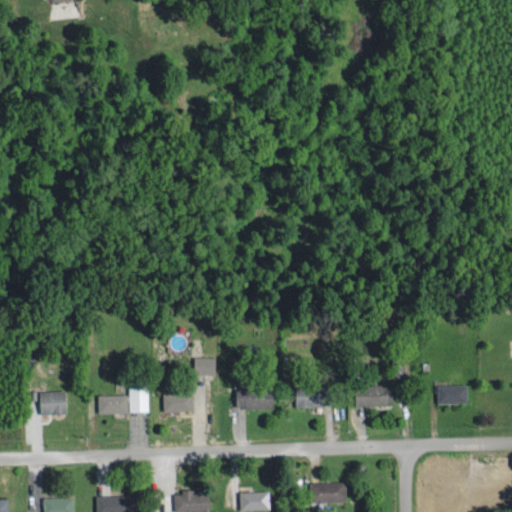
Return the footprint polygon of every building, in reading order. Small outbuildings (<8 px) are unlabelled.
[(195,371),(216,372),(217,355),(195,354),(195,371)] [(130,409),(149,409),(148,380),(129,381),(130,409)] [(437,401),(467,400),(467,382),(437,383),(437,401)] [(392,383),(354,383),(354,403),(393,402),(392,383)] [(296,404),(330,403),(329,384),(295,385),(296,404)] [(236,404),(274,406),(274,386),(236,385),(236,404)] [(66,388),(39,388),(39,411),(66,411),(66,388)] [(163,409),(193,408),(193,390),(163,390),(163,409)] [(98,410),(128,410),(128,392),(97,392),(98,410)] [(346,478),(310,479),(311,499),(347,498),(346,478)] [(173,491),(174,510),(211,509),(210,490),(193,491),(193,486),(181,487),(181,491),(173,491)] [(239,489),(240,507),(270,506),(269,488),(239,489)] [(141,511),(141,493),(96,492),(96,511),(141,511)] [(73,494),(43,495),(43,511),(61,511),(74,511),(73,494)] [(0,501),(0,511),(8,511),(8,495),(0,495),(0,501)]
